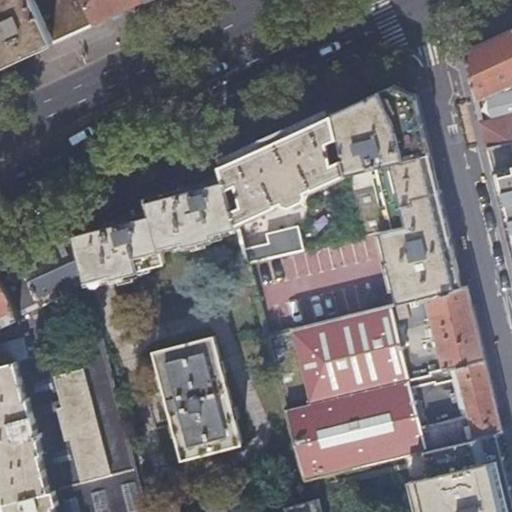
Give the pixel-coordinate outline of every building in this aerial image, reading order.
[(0,0),(0,68),(31,54),(54,44),(34,0),(0,0)] [(96,24),(85,0),(34,0),(54,44),(96,24)] [(85,0),(96,24),(149,0),(148,0),(85,0)] [(461,51),(485,149),(511,141),(511,89),(510,84),(511,83),(511,28),(503,32),(479,43),(461,51)] [(396,304),(462,288),(447,228),(430,160),(413,94),(396,83),(336,111),(330,114),(347,176),(362,235),(380,231),(396,304)] [(248,151),(221,164),(237,227),(285,204),(293,206),(306,200),(310,193),(347,176),(330,114),(248,151)] [(511,141),(485,149),(501,214),(511,258),(511,141)] [(135,203),(71,233),(83,278),(85,285),(110,278),(111,282),(164,268),(160,251),(185,245),(187,249),(214,242),(213,238),(239,232),(237,227),(221,164),(185,180),(135,203)] [(265,235),(271,258),(303,250),(298,227),(265,235)] [(7,262),(0,265),(0,277),(16,312),(38,301),(39,307),(61,297),(58,290),(83,278),(71,233),(38,248),(7,262)] [(0,322),(1,322),(3,327),(18,320),(16,312),(0,277),(0,322)] [(266,336),(304,481),(424,452),(492,435),(502,432),(495,402),(466,287),(462,288),(396,304),(266,336)] [(212,336),(154,352),(167,399),(158,402),(165,415),(172,413),(184,460),(242,445),(212,336)] [(28,358),(25,347),(6,351),(9,363),(15,362),(28,358)] [(0,503),(0,504),(0,511),(144,511),(133,469),(109,476),(80,369),(52,377),(60,408),(56,409),(63,440),(68,438),(79,484),(49,491),(39,454),(42,453),(38,438),(40,437),(39,432),(36,432),(27,397),(24,398),(15,362),(9,363),(0,365),(0,503)] [(492,435),(424,452),(430,475),(409,481),(416,511),(511,511),(510,511),(508,501),(492,435)] [(324,511),(322,500),(287,508),(288,511),(324,511)]
